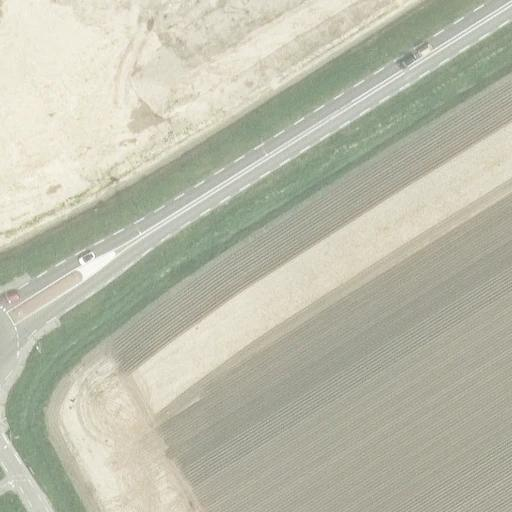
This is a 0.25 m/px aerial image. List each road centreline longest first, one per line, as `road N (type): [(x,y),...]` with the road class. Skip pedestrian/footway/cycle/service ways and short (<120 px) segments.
road 1 (secondary): [(119,249),(511,3)]
road 2 (secondary): [(6,337),(85,286),(119,249)]
road 3 (secondary): [(119,249),(68,264),(0,306)]
